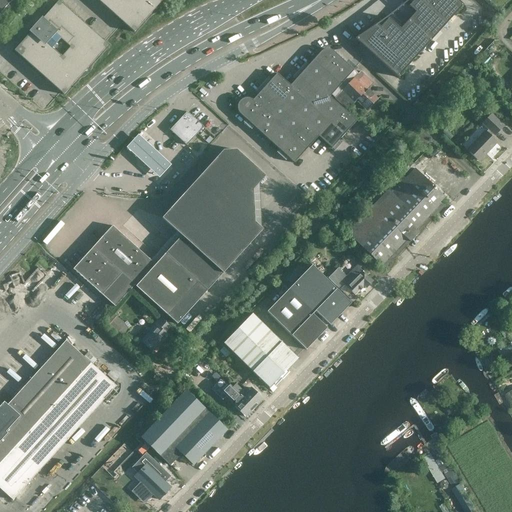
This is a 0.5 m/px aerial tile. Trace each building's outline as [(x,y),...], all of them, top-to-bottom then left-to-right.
[(0,0),(0,13),(11,0),(0,0)] [(163,0),(97,0),(134,33),(163,0)] [(360,35),(355,39),(398,78),(463,6),(456,0),(414,0),(408,6),(415,13),(400,29),(388,19),(380,28),(377,25),(378,25),(378,23),(360,35)] [(108,46),(60,3),(58,1),(14,51),(63,95),(108,46)] [(357,121),(330,97),(354,70),(334,52),(331,50),(327,49),(323,50),(320,52),(290,86),(277,74),(253,100),(250,99),(246,98),(242,99),(240,101),(238,105),(237,108),(238,112),(241,115),(294,163),(318,136),(332,148),(357,121)] [(367,111),(378,99),(367,89),(373,83),(360,72),(335,98),(347,110),(356,100),(367,111)] [(170,130),(170,129),(169,130),(170,131),(170,130),(186,145),(187,146),(188,145),(187,145),(204,127),(187,112),(170,130)] [(478,162),(496,144),(489,137),(493,134),(495,136),(503,128),(491,116),(483,124),(489,130),(486,134),(485,133),(467,151),(478,162)] [(189,148),(169,129),(159,140),(147,128),(133,142),(166,173),(189,148)] [(177,325),(207,291),(263,230),(255,222),(253,190),(266,176),(236,150),(223,151),(162,218),(181,236),(155,264),(111,226),(72,269),(115,307),(134,286),(177,325)] [(401,176),(387,190),(346,233),(384,270),(444,207),(440,203),(444,198),(414,169),(404,179),(401,176)] [(338,269),(328,279),(343,292),(347,288),(358,298),(366,289),(368,291),(375,284),(359,269),(362,266),(359,264),(346,277),(338,269)] [(316,269),(293,293),(317,316),(318,314),(332,328),(354,306),(316,269)] [(315,317),(317,316),(293,293),(271,316),(309,353),(330,331),(315,317)] [(121,338),(129,330),(123,323),(111,312),(103,321),(121,338)] [(272,390),(300,361),(251,314),(223,344),(272,390)] [(165,332),(170,327),(159,317),(154,323),(155,325),(149,332),(146,330),(143,333),(146,335),(141,340),(153,352),(168,335),(165,332)] [(0,488),(13,500),(116,387),(66,342),(0,414),(0,488)] [(254,408),(232,387),(230,385),(228,387),(220,380),(211,389),(231,409),(234,406),(245,417),(254,408)] [(236,384),(232,387),(254,408),(262,399),(251,388),(246,393),(236,384)] [(193,465),(227,430),(186,391),(141,438),(170,465),(181,454),(193,465)] [(142,455),(148,449),(143,445),(138,451),(142,455)] [(445,478),(435,461),(430,452),(421,457),(437,482),(445,478)] [(164,482),(170,476),(146,453),(131,468),(137,473),(135,477),(140,482),(141,482),(138,485),(150,497),(153,494),(159,500),(170,488),(164,482)] [(460,480),(445,455),(435,461),(450,486),(460,480)]
